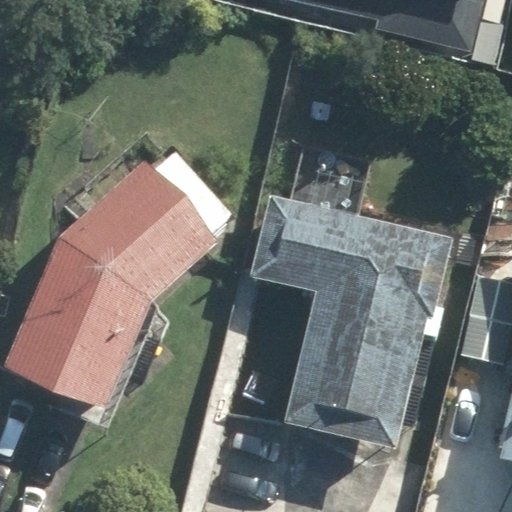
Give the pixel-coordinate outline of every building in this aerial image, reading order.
[(267,0),(445,64),(468,0),(267,0)] [(356,117),(368,69),(323,58),(311,105),(356,117)] [(76,189),(95,214),(47,252),(0,358),(0,395),(90,436),(146,311),(200,268),(189,254),(217,232),(142,138),(76,189)] [(377,467),(404,347),(427,352),(450,253),(260,209),(241,290),(303,304),(271,442),(377,467)] [(511,265),(501,266),(506,387),(483,474),(511,481),(511,265)]
